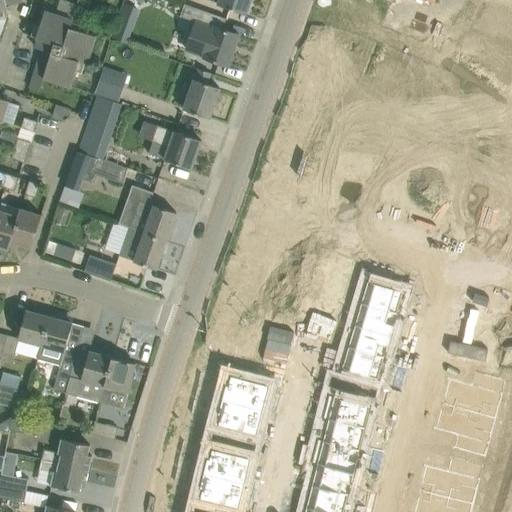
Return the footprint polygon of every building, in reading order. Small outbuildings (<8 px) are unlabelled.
[(0,0),(0,15),(9,13),(7,4),(24,0),(23,0),(0,0)] [(69,0),(60,0),(58,10),(73,15),(77,2),(69,0)] [(217,3),(227,7),(246,13),(251,0),(213,0),(218,2),(217,3)] [(209,25),(213,13),(185,3),(181,15),(209,25)] [(46,10),(37,37),(39,38),(36,47),(42,49),(30,87),(40,90),(44,78),(72,87),(77,71),(82,72),(85,62),(89,63),(97,35),(71,27),(73,19),(46,10)] [(136,19),(123,15),(117,33),(130,37),(136,19)] [(203,56),(209,59),(228,65),(239,34),(214,25),(214,27),(195,21),(186,48),(204,55),(203,56)] [(325,66),(365,79),(374,55),(384,59),(388,47),(364,39),(360,50),(336,42),(333,51),(330,51),(325,66)] [(365,79),(325,66),(320,81),(322,81),(319,91),(344,99),(340,111),(363,119),(368,107),(357,104),(365,79)] [(183,108),(191,111),(210,117),(220,87),(208,83),(212,72),(198,67),(183,108)] [(124,87),(101,79),(97,93),(119,100),(124,87)] [(98,94),(78,150),(110,161),(114,152),(107,150),(124,103),(98,94)] [(0,97),(0,121),(3,122),(10,100),(0,97)] [(16,123),(19,104),(11,102),(7,121),(16,123)] [(58,104),(53,117),(63,120),(65,115),(69,116),(71,110),(67,108),(67,107),(58,104)] [(25,116),(22,127),(35,130),(38,120),(25,116)] [(301,142),(338,155),(347,131),(310,118),(302,140),(301,140),(301,142)] [(149,153),(173,161),(192,168),(202,140),(158,125),(152,140),(154,141),(149,153)] [(19,137),(19,135),(3,130),(0,139),(0,142),(16,148),(19,137)] [(19,137),(16,148),(28,152),(31,141),(19,137)] [(301,142),(292,167),(330,180),(338,155),(301,142)] [(13,157),(25,161),(28,152),(16,148),(13,157)] [(120,165),(110,161),(78,150),(78,151),(77,151),(65,184),(67,185),(74,188),(80,190),(82,182),(85,183),(87,179),(95,182),(98,174),(114,180),(120,165)] [(0,170),(0,184),(6,186),(9,173),(0,170)] [(19,176),(9,173),(6,186),(15,189),(19,176)] [(30,180),(26,193),(36,196),(40,183),(30,180)] [(130,228),(167,241),(177,212),(155,204),(140,199),(130,228)] [(18,215),(19,215),(11,241),(12,241),(32,247),(38,228),(43,214),(21,206),(18,215)] [(11,241),(19,215),(18,215),(0,208),(0,245),(7,247),(9,248),(12,241),(11,241)] [(130,228),(127,236),(120,255),(135,260),(135,261),(157,269),(167,241),(130,228)] [(308,244),(270,233),(262,257),(301,269),(308,244)] [(69,247),(58,243),(54,254),(65,258),(69,247)] [(85,270),(111,279),(117,262),(91,253),(85,270)] [(301,269),(262,257),(255,282),(293,293),(301,269)] [(361,305),(399,316),(406,293),(390,288),(393,278),(371,271),(361,305)] [(338,298),(348,301),(351,289),(342,287),(338,298)] [(348,301),(338,298),(336,307),(345,310),(348,301)] [(242,328),(280,339),(287,316),(248,305),(242,328)] [(361,305),(355,327),(393,338),(399,316),(361,305)] [(43,345),(53,311),(35,306),(34,311),(27,309),(19,338),(8,335),(2,358),(13,362),(16,352),(38,357),(42,345),(43,345)] [(67,320),(68,315),(53,311),(43,345),(42,345),(38,357),(61,364),(54,388),(66,391),(77,353),(66,350),(73,322),(67,320)] [(393,338),(355,327),(348,348),(386,360),(393,338)] [(274,362),(280,339),(242,328),(235,351),(274,362)] [(326,342),(335,344),(338,334),(329,331),(326,342)] [(2,358),(8,335),(0,332),(0,357),(1,358),(2,358)] [(335,344),(326,342),(323,352),(333,355),(335,344)] [(101,401),(115,351),(98,347),(97,352),(90,350),(88,356),(77,353),(66,391),(101,401)] [(380,383),(386,360),(348,348),(342,372),(380,383)] [(101,401),(105,402),(124,407),(136,363),(130,361),(131,356),(115,351),(101,401)] [(448,379),(442,405),(497,419),(504,394),(507,381),(476,373),(473,386),(448,379)] [(269,386),(232,377),(230,386),(227,385),(223,400),(263,410),(269,386)] [(16,399),(19,389),(1,383),(0,385),(0,401),(14,406),(16,399)] [(263,410),(223,400),(220,415),(222,415),(220,425),(257,434),(263,410)] [(334,400),(328,422),(367,431),(372,409),(334,400)] [(435,430),(459,437),(490,445),(497,419),(442,405),(435,430)] [(0,429),(10,432),(11,430),(13,418),(0,425),(0,429)] [(40,423),(13,418),(11,430),(38,435),(40,423)] [(119,427),(96,421),(92,433),(115,439),(119,427)] [(361,454),(367,431),(328,422),(323,444),(361,454)] [(91,444),(71,440),(61,438),(58,451),(45,448),(43,459),(89,469),(93,455),(89,454),(91,444)] [(323,444),(317,466),(356,476),(361,454),(323,444)] [(251,459),(214,450),(212,459),(209,459),(205,473),(245,483),(251,459)] [(52,485),(61,487),(81,491),(83,481),(87,482),(89,469),(43,459),(41,468),(55,471),(52,485)] [(350,498),(356,476),(317,466),(312,489),(350,498)] [(481,479),(450,472),(426,466),(420,492),(475,505),(481,479)] [(0,484),(0,485),(26,491),(29,478),(2,473),(0,484)] [(245,483),(205,473),(202,488),(204,489),(202,498),(239,507),(245,483)] [(0,496),(24,501),(26,491),(0,485),(0,496)] [(306,511),(310,511),(346,511),(350,498),(312,489),(306,511)] [(47,504),(49,494),(27,490),(26,501),(47,504)] [(473,511),(475,505),(420,492),(415,511),(473,511)]
